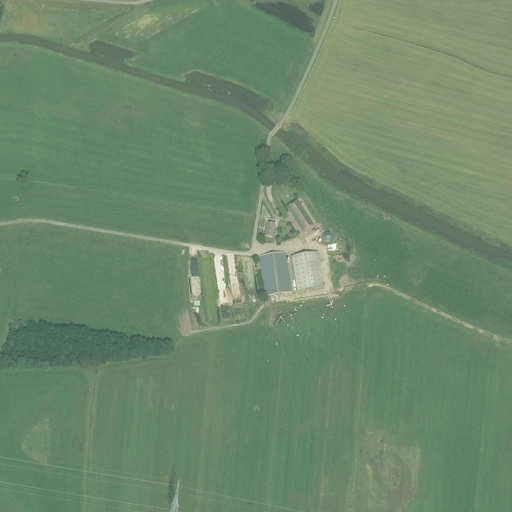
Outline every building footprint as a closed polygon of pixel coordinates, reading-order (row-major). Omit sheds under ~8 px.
[(304,232),(314,226),(297,200),(287,206),(304,232)] [(275,221),(267,219),(264,236),(273,238),(275,225),(274,225),(275,221)] [(325,233),(322,238),(325,242),(330,242),(333,237),(330,233),(325,233)] [(266,296),(291,292),(285,252),(259,257),(266,296)] [(297,291),(322,287),(316,252),(291,256),(297,291)]
